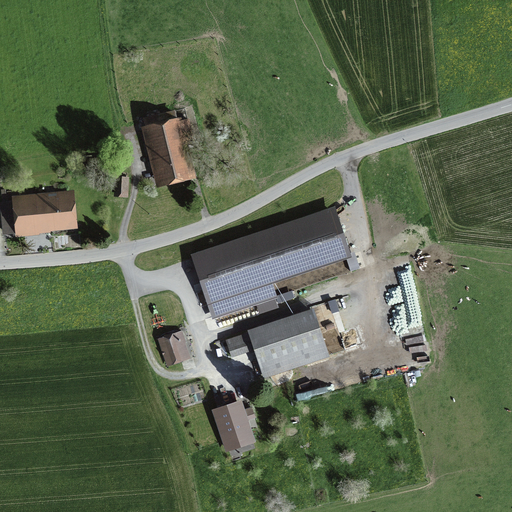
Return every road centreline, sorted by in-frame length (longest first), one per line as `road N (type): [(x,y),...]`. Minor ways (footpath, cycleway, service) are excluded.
road 1 (tertiary): [(511,104),(336,158),(233,215),(182,233),(95,254),(0,264)]
road 2 (track): [(123,248),(157,367),(177,376),(248,359)]
